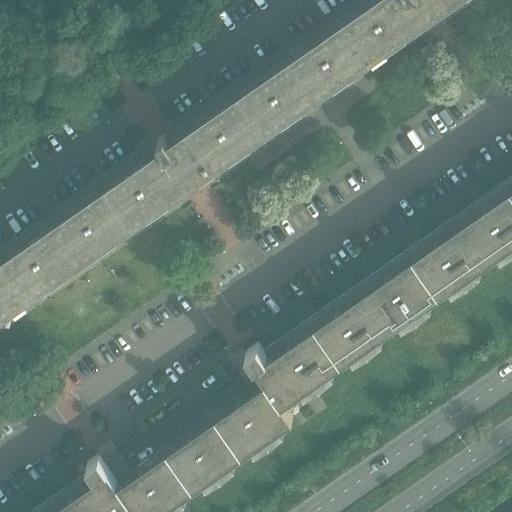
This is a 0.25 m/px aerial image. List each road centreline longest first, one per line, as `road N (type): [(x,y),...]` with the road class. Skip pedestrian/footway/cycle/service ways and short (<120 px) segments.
road 1 (residential): [(0,463),(511,107)]
road 2 (secondary): [(511,372),(310,511)]
road 3 (secondary): [(403,511),(511,436)]
